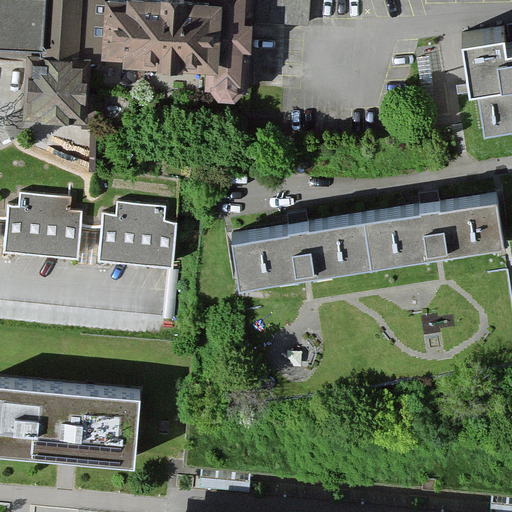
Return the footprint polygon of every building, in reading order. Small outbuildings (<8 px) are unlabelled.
[(0,0),(0,49),(44,51),(44,62),(28,61),(25,119),(87,122),(90,65),(101,65),(102,57),(123,58),(122,64),(213,69),(212,89),(247,91),(251,26),(307,28),(308,0),(124,0),(124,6),(84,4),(84,0),(0,0)] [(511,29),(459,35),(465,91),(483,89),(487,125),(511,122),(511,29)] [(277,222),(226,231),(234,284),(503,241),(494,187),(442,195),(277,222)] [(20,209),(8,208),(6,222),(4,251),(78,257),(80,227),(82,214),(67,213),(68,198),(21,194),(20,209)] [(118,217),(102,215),(101,229),(98,260),(173,267),(177,223),(164,222),(165,206),(119,202),(118,217)] [(101,229),(80,227),(78,257),(77,264),(98,265),(98,260),(101,229)] [(0,377),(0,459),(134,471),(139,390),(0,377)] [(511,423),(190,398),(186,448),(511,474),(511,423)]
